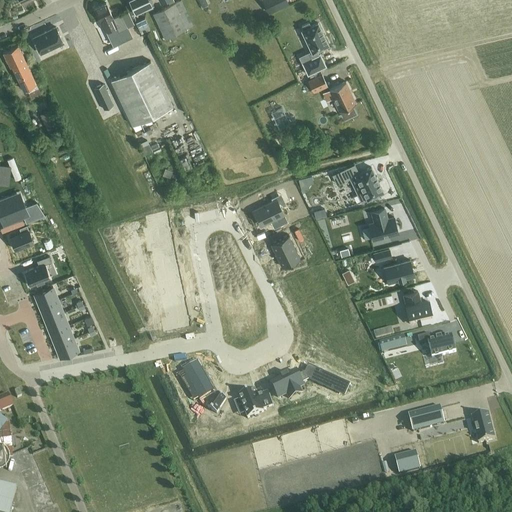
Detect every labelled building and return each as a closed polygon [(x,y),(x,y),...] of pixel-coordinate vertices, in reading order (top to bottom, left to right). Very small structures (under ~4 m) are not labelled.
[(151,5),(153,4),(151,0),(130,0),(135,11),(144,7),(146,11),(152,8),(151,5)] [(165,39),(193,25),(181,0),(180,0),(153,13),(165,39)] [(262,0),(269,13),(288,3),(286,0),(262,0)] [(119,31),(127,27),(121,14),(113,18),(106,2),(95,8),(106,31),(116,26),(119,31)] [(141,33),(150,29),(144,18),(136,22),(141,33)] [(308,22),(301,26),(303,29),(301,30),(311,51),(309,52),(311,57),(302,62),(308,75),(326,66),(320,53),(318,54),(317,50),(328,45),(318,22),(310,26),(308,22)] [(56,26),(33,37),(41,53),(63,42),(56,26)] [(23,89),(36,83),(18,45),(3,52),(10,66),(12,66),(23,89)] [(132,125),(172,106),(150,61),(111,79),(132,125)] [(314,93),(327,86),(322,75),(308,81),(314,93)] [(345,81),(329,89),(339,111),(340,111),(343,117),(355,112),(352,105),(356,103),(345,81)] [(102,84),(93,88),(103,109),(112,105),(102,84)] [(59,130),(49,110),(40,115),(49,135),(59,130)] [(354,164),(333,175),(337,184),(355,175),(362,190),(357,192),(361,201),(367,199),(367,200),(383,192),(371,167),(359,173),(354,164)] [(0,181),(7,182),(9,167),(0,166),(0,181)] [(13,180),(3,185),(5,190),(15,186),(13,180)] [(0,204),(8,225),(23,219),(24,219),(15,198),(11,200),(9,193),(0,196),(0,198),(2,204),(0,204)] [(277,199),(253,211),(260,225),(273,219),(276,226),(287,221),(277,199)] [(36,202),(24,207),(27,214),(23,215),(26,223),(45,215),(36,202)] [(324,208),(314,211),(316,218),(326,216),(324,208)] [(375,222),(369,223),(369,226),(372,237),(373,240),(398,233),(394,217),(386,219),(385,215),(386,215),(384,208),(372,211),(375,222)] [(167,213),(146,217),(149,230),(170,225),(167,213)] [(170,225),(149,230),(150,240),(172,236),(170,225)] [(21,236),(11,239),(14,250),(33,244),(28,229),(19,232),(21,236)] [(288,230),(269,238),(286,275),(305,267),(288,230)] [(172,236),(150,240),(153,252),(173,248),(174,248),(172,236)] [(153,252),(155,263),(176,259),(173,248),(153,252)] [(347,248),(340,250),(341,256),(349,254),(347,248)] [(389,249),(374,253),(376,261),(391,256),(389,249)] [(39,266),(24,272),(29,286),(51,277),(46,264),(51,262),(49,255),(37,260),(39,266)] [(176,259),(155,263),(157,274),(178,270),(176,259)] [(410,260),(384,267),(388,282),(399,279),(399,280),(405,278),(404,278),(414,275),(410,260)] [(178,270),(157,274),(159,285),(180,281),(178,270)] [(180,281),(159,285),(162,297),(183,292),(180,281)] [(42,290),(34,293),(40,306),(58,299),(53,286),(42,290)] [(418,291),(404,295),(407,307),(405,308),(410,324),(432,319),(428,302),(421,304),(418,291)] [(183,292),(162,297),(164,307),(185,303),(183,292)] [(58,299),(40,306),(45,319),(63,312),(58,299)] [(185,303),(164,307),(167,319),(188,315),(185,303)] [(63,312),(45,319),(50,332),(68,325),(63,312)] [(188,315),(167,319),(169,331),(190,326),(188,315)] [(68,325),(50,332),(55,345),(73,338),(68,325)] [(431,335),(418,338),(420,345),(428,343),(432,359),(456,352),(452,337),(442,339),(442,338),(436,339),(437,341),(432,342),(431,335)] [(404,337),(380,343),(383,353),(406,347),(404,337)] [(73,338),(55,345),(60,358),(76,352),(79,351),(73,338)] [(193,365),(177,374),(195,403),(210,394),(193,365)] [(283,379),(272,385),(278,399),(305,387),(303,384),(311,380),(349,398),(354,387),(311,366),(291,376),(289,373),(282,376),(283,379)] [(0,412),(12,408),(8,396),(0,398),(0,412)] [(236,404),(243,428),(259,423),(259,421),(269,418),(265,404),(255,407),(252,399),(236,404)] [(223,408),(214,403),(206,417),(215,423),(223,408)] [(440,407),(408,415),(413,432),(445,424),(440,407)] [(488,413),(472,417),(479,444),(495,440),(488,413)] [(0,449),(2,449),(6,449),(7,458),(13,457),(12,448),(16,447),(15,440),(11,440),(9,423),(5,424),(2,422),(0,424),(0,430),(0,431),(0,449)] [(416,452),(395,458),(399,475),(421,469),(416,452)] [(0,511),(10,511),(16,489),(0,484),(0,511)]
